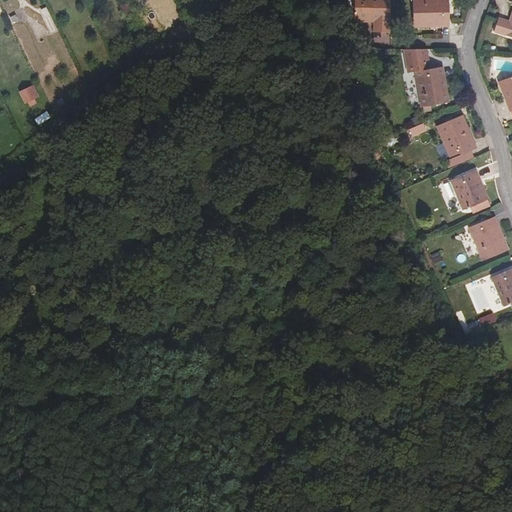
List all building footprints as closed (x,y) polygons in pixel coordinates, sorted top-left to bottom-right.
[(137,9),(132,0),(124,0),(119,3),(126,17),(137,9)] [(149,0),(132,0),(137,9),(149,0)] [(390,33),(390,0),(354,0),(354,22),(373,22),(373,33),(390,33)] [(449,0),(412,0),(414,28),(429,27),(429,24),(450,24),(449,0)] [(50,15),(46,7),(42,9),(45,17),(50,15)] [(511,14),(510,21),(509,21),(499,18),(494,32),(511,37),(511,14)] [(405,74),(415,72),(421,108),(449,103),(447,88),(444,88),(440,68),(427,70),(424,50),(402,54),(405,74)] [(511,76),(504,80),(502,75),(497,77),(499,81),(500,81),(507,99),(505,100),(510,112),(511,116),(511,76)] [(507,99),(500,81),(499,81),(498,82),(505,100),(507,99)] [(34,85),(20,92),(26,104),(40,97),(34,85)] [(47,111),(33,118),(37,125),(50,119),(47,111)] [(469,129),(463,115),(436,126),(451,160),(449,161),(452,167),(473,158),(470,151),(474,150),(466,130),(469,129)] [(469,129),(466,130),(474,150),(477,148),(469,129)] [(481,181),(476,169),(450,181),(463,210),(466,209),(469,208),(472,214),(490,207),(479,182),(481,181)] [(489,199),(481,181),(479,182),(487,200),(489,199)] [(449,182),(443,184),(447,196),(453,194),(449,182)] [(503,236),(495,216),(492,218),(500,237),(503,236)] [(500,237),(492,218),(468,228),(483,261),(509,250),(503,236),(500,237)] [(430,254),(433,263),(441,260),(438,251),(430,254)] [(511,268),(491,277),(503,307),(511,303),(511,268)] [(477,319),(482,328),(496,321),(492,311),(477,319)]
